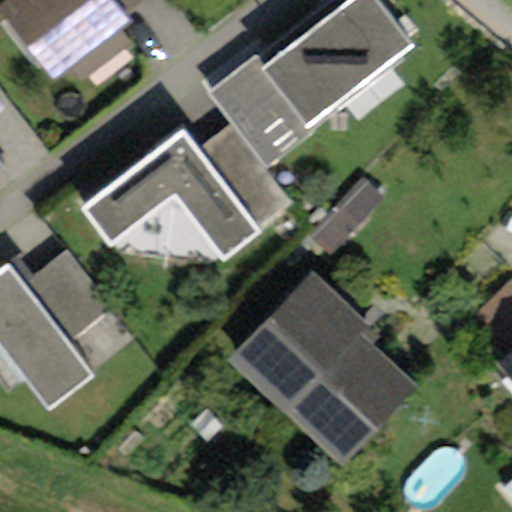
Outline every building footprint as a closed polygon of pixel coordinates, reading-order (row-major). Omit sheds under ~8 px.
[(112,0),(5,0),(0,4),(0,13),(51,83),(69,70),(79,84),(131,46),(121,32),(131,24),(112,0)] [(118,0),(126,11),(141,0),(118,0)] [(374,0),(353,0),(262,70),(307,129),(412,49),(374,0)] [(262,70),(254,58),(206,94),(230,126),(262,169),(310,134),(307,129),(262,70)] [(230,126),(197,152),(256,230),(258,228),(290,204),(262,169),(230,126)] [(223,263),(260,234),(256,230),(197,152),(181,130),(81,210),(109,249),(115,245),(220,258),(223,263)] [(65,252),(23,286),(65,342),(110,307),(65,252)] [(0,349),(48,411),(92,378),(65,342),(23,286),(8,266),(0,271),(0,349)] [(365,325),(308,273),(225,363),(340,468),(415,387),(357,333),(365,325)] [(511,349),(511,280),(476,314),(507,353),(511,349)] [(511,349),(507,353),(496,362),(500,366),(511,381),(511,349)]
